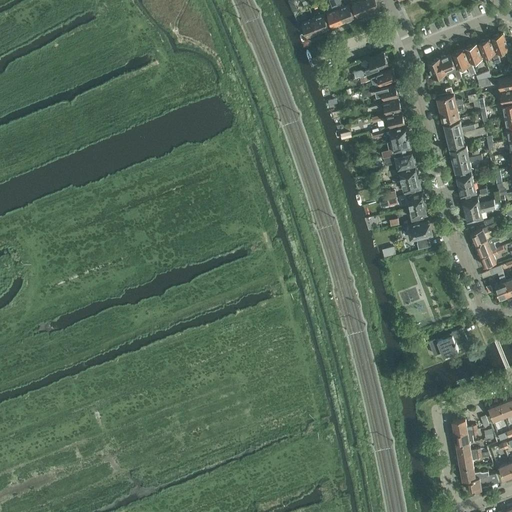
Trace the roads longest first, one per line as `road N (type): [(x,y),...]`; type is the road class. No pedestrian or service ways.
road 1 (residential): [(483,312),(441,209),(411,52)]
road 2 (residential): [(457,511),(439,412),(511,381)]
